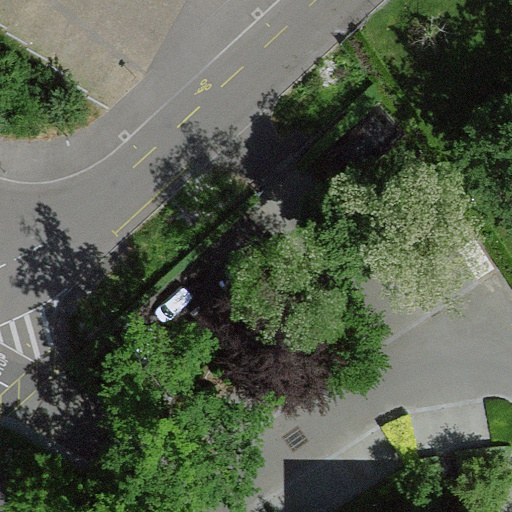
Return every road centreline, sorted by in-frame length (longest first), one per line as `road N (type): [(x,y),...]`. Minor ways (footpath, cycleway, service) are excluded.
road 1 (residential): [(0,287),(60,267),(351,0)]
road 2 (residential): [(301,0),(55,222),(0,238)]
